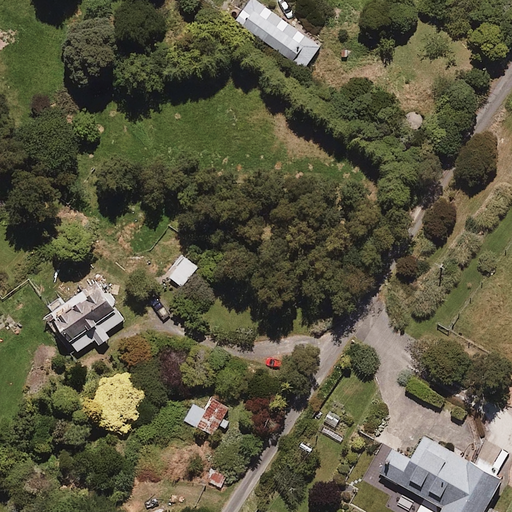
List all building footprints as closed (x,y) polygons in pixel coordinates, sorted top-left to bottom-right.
[(320,47),(255,0),(251,0),(237,21),(303,70),(320,47)] [(172,243),(154,260),(178,286),(196,270),(172,243)] [(123,322),(97,284),(44,321),(55,337),(63,332),(77,353),(95,340),(99,346),(109,339),(106,334),(123,322)] [(220,426),(225,429),(228,423),(224,421),(229,410),(212,402),(207,412),(194,405),(185,422),(215,437),(220,426)] [(503,482),(425,438),(412,461),(395,452),(382,475),(443,510),(441,511),(493,511),(488,509),(503,482)] [(204,479),(221,488),(232,469),(215,459),(204,479)]
